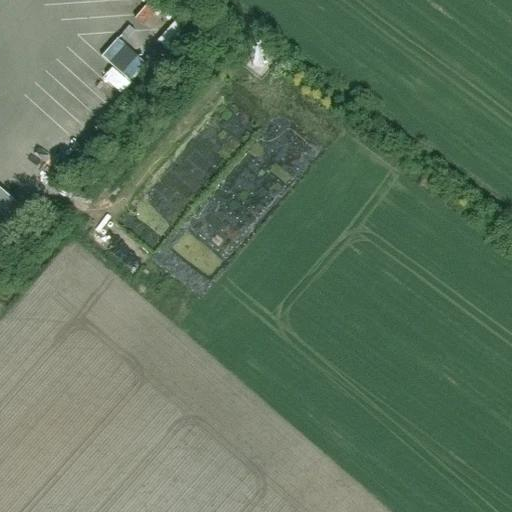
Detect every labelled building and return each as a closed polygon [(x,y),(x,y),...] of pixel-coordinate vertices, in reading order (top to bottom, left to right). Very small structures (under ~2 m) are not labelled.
[(159,0),(157,0),(151,8),(175,27),(182,17),(159,0)] [(101,50),(120,67),(136,49),(118,32),(101,50)] [(248,61),(261,74),(275,60),(262,47),(248,61)] [(131,75),(146,58),(137,50),(122,67),(131,75)] [(92,59),(112,77),(118,70),(98,52),(92,59)] [(0,238),(21,211),(0,192),(0,238)]
